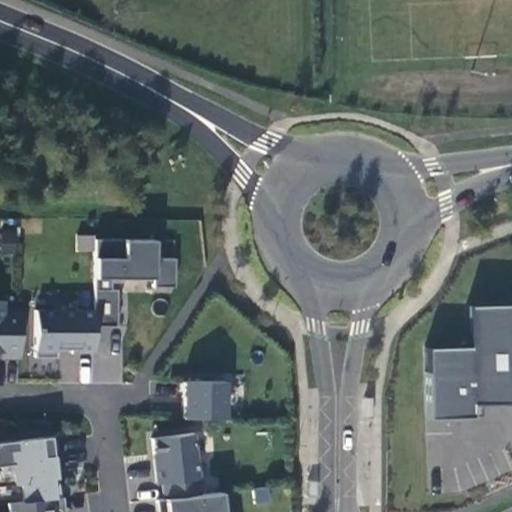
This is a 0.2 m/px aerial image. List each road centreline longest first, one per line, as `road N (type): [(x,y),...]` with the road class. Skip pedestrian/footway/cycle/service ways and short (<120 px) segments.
road 1 (secondary): [(0,22),(129,81),(287,176)]
road 2 (tertiary): [(344,289),(338,511)]
road 3 (residential): [(116,511),(97,403),(1,403)]
road 4 (secondary): [(287,176),(272,218),(285,261),(322,286),(344,289)]
road 5 (secondary): [(408,199),(384,164),(344,150),(303,162),(287,176)]
road 6 (secondary): [(344,289),(384,275),(398,260),(408,241),(408,199)]
